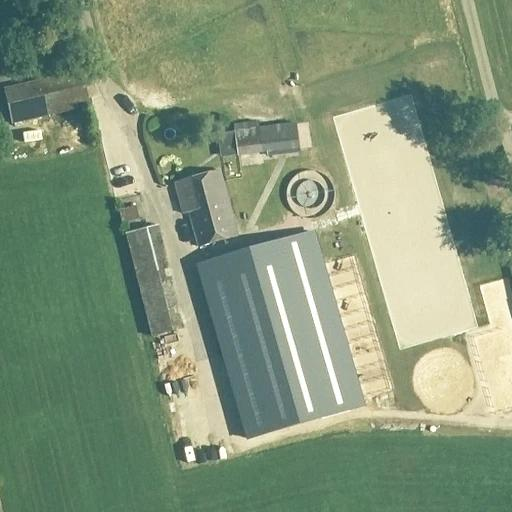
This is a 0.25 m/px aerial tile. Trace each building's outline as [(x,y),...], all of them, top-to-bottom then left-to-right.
[(12,126),(72,112),(88,109),(82,78),(44,86),(43,82),(11,88),(4,89),(7,105),(12,126)] [(239,158),(264,155),(299,150),(296,124),(235,132),(239,158)] [(278,154),(278,162),(298,162),(298,154),(278,154)] [(238,238),(236,232),(219,172),(175,185),(184,216),(189,214),(199,249),(238,238)] [(122,225),(138,221),(136,209),(119,212),(122,225)] [(170,272),(158,228),(126,236),(137,280),(170,272)] [(268,251),(198,270),(239,418),(246,443),(361,412),(314,238),(268,251)] [(99,511),(176,511),(181,511),(150,379),(72,397),(99,511)]
